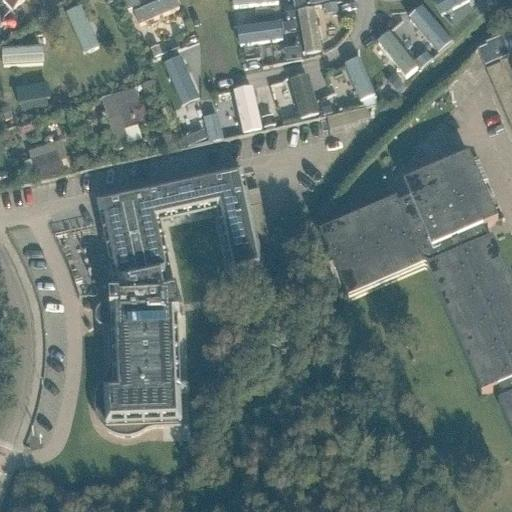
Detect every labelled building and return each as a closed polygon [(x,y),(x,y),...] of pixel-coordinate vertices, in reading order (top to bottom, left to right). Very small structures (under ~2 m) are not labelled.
[(0,0),(0,1),(11,14),(26,0),(0,0)] [(306,1),(293,3),(295,10),(307,8),(306,1)] [(335,5),(323,8),(325,17),(337,14),(335,5)] [(292,9),(283,10),(285,23),(294,22),(292,9)] [(294,24),(282,26),(283,35),(296,33),(294,24)] [(486,49),(477,53),(484,69),(509,58),(501,39),(485,46),(486,49)] [(158,49),(150,52),(153,61),(162,58),(158,49)] [(426,56),(415,65),(421,72),(432,63),(426,56)] [(511,94),(499,65),(485,72),(511,133),(511,94)] [(393,78),(386,84),(395,94),(402,88),(393,78)] [(155,83),(142,88),(145,98),(159,93),(155,83)] [(114,100),(102,104),(114,142),(125,139),(126,140),(128,147),(142,143),(135,119),(142,117),(135,91),(113,98),(114,100)] [(328,104),(320,106),(323,119),(332,116),(328,104)] [(8,110),(1,113),(5,123),(12,121),(8,110)] [(273,120),(262,123),(264,131),(274,129),(273,120)] [(62,144),(29,155),(38,183),(70,173),(68,164),(69,164),(62,144)] [(392,202),(316,235),(345,303),(422,269),(479,399),(494,392),(499,404),(495,406),(511,444),(511,292),(489,240),(483,242),(478,231),(494,224),(465,158),(401,187),(408,203),(395,208),(392,202)] [(96,403),(96,408),(99,421),(106,429),(114,435),(121,438),(129,438),(136,436),(143,432),(149,430),(180,429),(176,306),(171,307),(168,293),(172,292),(157,225),(216,213),(231,280),(237,278),(262,273),(240,175),(96,206),(116,298),(109,299),(110,309),(105,310),(97,313),(97,322),(101,325),(111,327),(112,367),(113,371),(108,383),(104,387),(99,394),(97,398),(96,403)]
